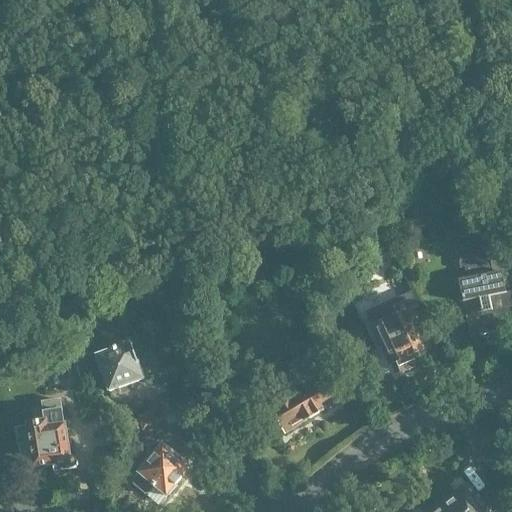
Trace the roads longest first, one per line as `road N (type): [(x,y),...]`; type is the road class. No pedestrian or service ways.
road 1 (residential): [(292,511),(355,455),(477,397),(511,389)]
road 2 (residential): [(273,511),(190,370),(161,285)]
